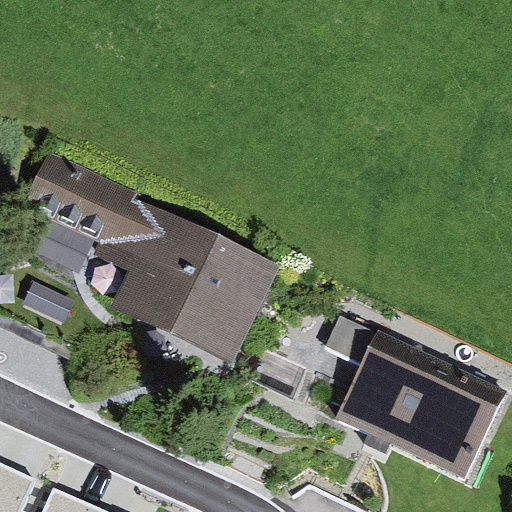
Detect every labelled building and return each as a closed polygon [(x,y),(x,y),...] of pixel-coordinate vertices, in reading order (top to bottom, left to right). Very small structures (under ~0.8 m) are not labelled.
[(137,194),(47,152),(22,206),(102,243),(95,257),(129,272),(112,309),(233,365),(278,269),(133,202),(137,194)] [(0,267),(0,318),(76,353),(95,311),(0,267)] [(504,394),(339,316),(324,347),(364,365),(338,421),(463,480),(504,394)] [(0,511),(18,511),(33,480),(0,465),(0,511)] [(105,511),(57,491),(47,511),(105,511)]
